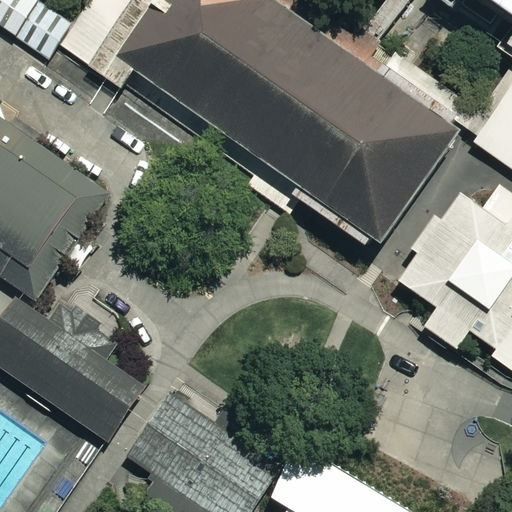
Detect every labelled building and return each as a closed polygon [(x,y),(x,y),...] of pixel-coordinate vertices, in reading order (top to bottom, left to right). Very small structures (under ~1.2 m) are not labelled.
[(74,25),(37,0),(0,0),(0,24),(50,59),(74,25)] [(253,153),(274,168),(306,191),(373,237),(383,243),(462,130),(452,123),(366,63),(276,0),(90,0),(74,25),(59,46),(106,77),(114,82),(122,87),(135,72),(153,84),(161,90),(212,125),(253,153)] [(359,36),(308,0),(276,0),(366,63),(371,55),(376,48),(359,36)] [(384,0),(359,36),(376,48),(399,15),(409,0),(384,0)] [(511,0),(488,0),(511,17),(511,0)] [(371,55),(366,63),(452,123),(457,117),(476,130),(483,121),(511,83),(511,63),(510,66),(480,109),(416,65),(406,58),(395,51),(386,65),(371,55)] [(511,83),(483,121),(511,142),(511,83)] [(373,237),(153,84),(144,97),(254,175),(248,186),(291,214),(299,200),(366,247),(373,237)] [(0,276),(36,301),(66,257),(72,248),(80,236),(110,193),(33,139),(4,120),(0,116),(0,276)] [(483,149),(511,169),(511,142),(483,121),(474,133),(476,135),(477,136),(474,140),(483,147),(483,149)] [(511,192),(500,184),(483,207),(461,193),(442,220),(435,215),(411,248),(418,253),(399,281),(437,308),(428,321),(425,325),(439,335),(450,344),(456,349),(459,345),(462,342),(470,332),(496,350),(493,356),(511,370),(511,192)] [(72,248),(66,257),(80,267),(86,256),(95,246),(80,236),(72,248)] [(49,319),(16,297),(14,301),(0,319),(0,367),(104,442),(144,387),(107,360),(118,342),(69,310),(60,304),(49,319)] [(198,411),(169,393),(127,458),(153,474),(150,479),(153,481),(148,489),(144,495),(170,511),(256,511),(286,467),(210,419),(198,411)] [(402,511),(300,453),(266,511),(402,511)]
